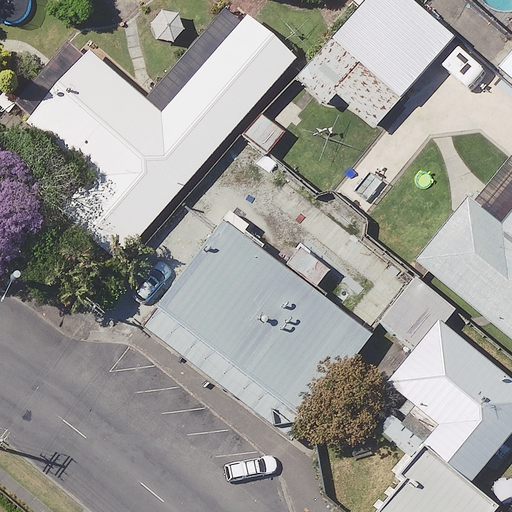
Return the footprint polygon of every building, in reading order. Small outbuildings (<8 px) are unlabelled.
[(450,35),(408,0),(359,0),(327,37),(396,97),(450,35)] [(290,57),(241,16),(159,112),(83,48),(20,123),(83,176),(53,211),(115,263),(290,57)] [(511,45),(493,67),(511,83),(511,45)] [(281,136),(252,109),(231,133),(260,159),(281,136)] [(511,205),(497,224),(462,196),(409,261),(511,344),(511,205)] [(306,284),(219,219),(149,305),(237,373),(306,284)] [(433,320),(440,326),(453,311),(411,278),(375,323),(409,350),(433,320)] [(337,309),(306,284),(237,373),(268,398),(337,309)] [(368,332),(337,309),(268,398),(298,421),(368,332)] [(511,384),(440,326),(433,320),(409,350),(381,383),(432,424),(416,442),(465,483),(511,426),(511,384)] [(465,483),(416,442),(390,474),(397,480),(370,511),(486,511),(492,505),(465,483)]
